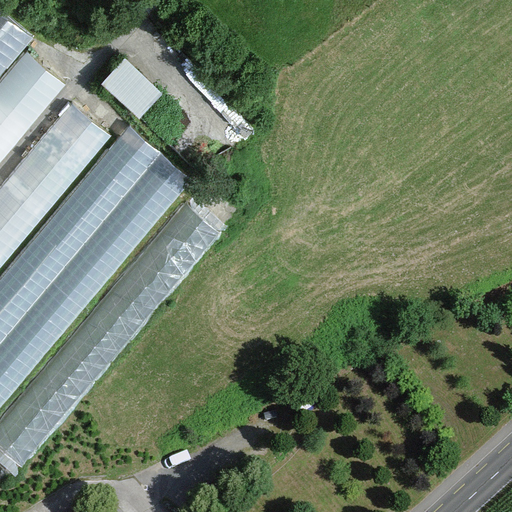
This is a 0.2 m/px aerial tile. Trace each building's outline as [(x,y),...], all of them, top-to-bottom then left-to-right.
[(0,5),(0,76),(34,36),(0,5)] [(0,159),(65,82),(30,52),(0,87),(0,159)] [(161,90),(126,56),(104,79),(140,112),(161,90)] [(73,95),(0,182),(0,263),(112,128),(73,95)] [(0,273),(0,346),(161,152),(130,126),(0,273)] [(161,152),(0,346),(0,409),(192,178),(161,152)] [(220,230),(193,207),(0,438),(0,451),(15,468),(220,230)] [(0,482),(15,468),(0,451),(0,482)]
